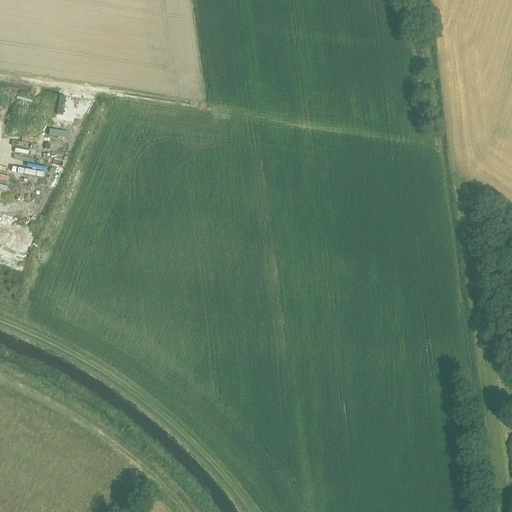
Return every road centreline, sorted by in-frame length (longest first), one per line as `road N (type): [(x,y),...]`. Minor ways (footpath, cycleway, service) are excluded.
road 1 (track): [(0,323),(169,427),(244,511)]
road 2 (track): [(0,372),(98,430),(190,511)]
